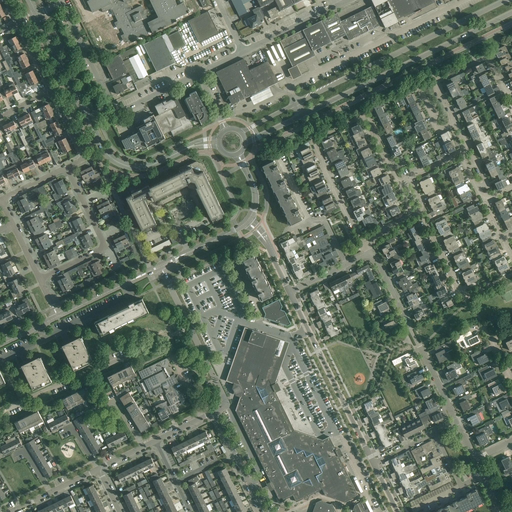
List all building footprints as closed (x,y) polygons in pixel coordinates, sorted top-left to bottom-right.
[(76,3),(75,4),(78,9),(78,10),(94,41),(94,42),(94,41),(121,28),(121,29),(121,28),(118,21),(112,8),(109,4),(116,1),(117,0),(116,0),(82,0),(76,4),(76,3)] [(131,13),(131,14),(140,32),(141,32),(199,3),(197,0),(177,0),(143,17),(139,10),(139,9),(139,10),(131,13)] [(247,12),(240,0),(231,0),(239,16),(247,12)] [(294,4),(291,0),(256,0),(260,8),(263,6),(272,2),(275,1),(280,11),(294,4)] [(397,19),(387,0),(371,0),(382,22),(385,28),(399,22),(397,19)] [(434,0),(387,0),(397,19),(434,1),(434,0)] [(277,13),(280,11),(275,1),(272,2),(274,8),(267,11),(271,19),(279,15),(277,13)] [(381,25),(372,6),(341,21),(337,13),(280,41),(292,67),(315,55),(313,50),(346,35),(349,40),(381,25)] [(263,18),(259,10),(254,13),(255,15),(247,19),(252,28),(261,24),(259,19),(263,18)] [(219,33),(208,11),(188,21),(199,43),(219,33)] [(162,35),(170,52),(185,45),(178,31),(168,36),(166,33),(162,35)] [(170,52),(162,35),(143,44),(156,72),(167,66),(168,67),(176,63),(170,52)] [(9,47),(19,42),(16,36),(9,40),(10,43),(8,45),(9,47)] [(19,42),(9,47),(7,47),(9,50),(13,48),(14,52),(22,48),(19,42)] [(498,58),(508,53),(504,45),(495,50),(498,58)] [(134,47),(119,54),(123,61),(128,72),(134,83),(148,76),(134,47)] [(1,51),(5,59),(10,57),(9,54),(6,55),(3,50),(1,51)] [(27,59),(24,53),(17,57),(18,60),(15,62),(16,64),(16,65),(20,63),(27,59)] [(502,65),(504,64),(511,60),(508,53),(498,58),(502,65)] [(113,80),(128,72),(123,61),(119,54),(104,62),(113,80)] [(27,59),(20,63),(23,69),(30,65),(27,59)] [(228,92),(226,93),(232,104),(278,82),(275,75),(268,61),(249,70),(244,59),(217,71),(228,92)] [(472,80),(478,77),(481,76),(479,73),(485,70),(482,63),(472,68),(474,72),(472,73),(473,75),(470,77),(472,80)] [(11,67),(9,68),(10,69),(13,76),(19,74),(17,71),(14,72),(11,67)] [(13,76),(10,69),(7,71),(3,74),(4,76),(6,75),(9,76),(10,78),(13,77),(13,76)] [(28,80),(35,76),(33,70),(25,74),(28,80)] [(19,74),(13,76),(13,77),(17,85),(21,83),(18,78),(22,76),(20,73),(19,74)] [(478,77),(483,86),(490,83),(495,81),(493,77),(488,80),(485,74),(481,76),(478,77)] [(449,91),(459,86),(457,82),(461,80),(458,75),(450,79),(452,82),(446,85),(449,91)] [(28,80),(21,83),(17,85),(20,91),(23,97),(27,95),(26,93),(29,92),(27,87),(26,87),(25,85),(26,84),(28,87),(29,88),(28,89),(30,93),(29,93),(29,95),(40,90),(37,83),(38,82),(35,76),(28,80)] [(126,78),(125,77),(118,81),(120,83),(113,86),(117,94),(124,91),(124,90),(128,88),(126,84),(128,83),(126,78)] [(8,85),(13,95),(18,92),(13,82),(8,85)] [(493,89),(490,83),(483,86),(488,96),(500,90),(498,87),(493,89)] [(13,95),(8,85),(5,86),(7,89),(4,91),(7,97),(13,95)] [(459,86),(449,91),(452,98),(458,95),(459,98),(462,97),(469,93),(467,90),(466,91),(465,89),(461,91),(459,86)] [(270,90),(250,100),(254,107),(273,98),(270,90)] [(204,108),(196,91),(189,94),(190,96),(185,98),(195,119),(196,119),(198,118),(201,124),(202,124),(200,120),(202,119),(203,118),(204,118),(204,117),(204,116),(205,116),(205,115),(205,114),(205,113),(204,112),(203,109),(204,108)] [(401,96),(406,105),(409,104),(415,101),(417,100),(414,93),(412,94),(410,91),(401,96)] [(489,99),(494,109),(500,105),(497,99),(503,97),(501,93),(489,99)] [(462,97),(459,98),(455,100),(458,106),(453,109),(455,112),(467,106),(462,97)] [(179,98),(174,100),(171,99),(169,101),(168,101),(166,102),(165,101),(163,102),(163,103),(160,105),(159,104),(155,106),(159,115),(154,117),(163,135),(171,131),(173,136),(193,127),(179,98)] [(410,107),(413,113),(419,110),(421,109),(418,102),(416,103),(415,101),(409,104),(406,105),(407,108),(410,107)] [(376,117),(378,116),(384,113),(381,107),(384,106),(383,103),(374,107),(375,110),(373,111),(376,117)] [(500,105),(494,109),(499,118),(501,117),(505,115),(502,109),(508,106),(506,103),(500,105)] [(44,113),(52,110),(49,104),(42,107),(44,113)] [(473,119),(478,117),(477,115),(472,117),(470,113),(474,111),(472,107),(456,115),(458,119),(463,116),(466,122),(470,120),(473,119)] [(34,118),(38,127),(52,120),(51,117),(55,115),(52,110),(44,113),(47,119),(44,121),(39,123),(36,117),(38,116),(34,118)] [(421,112),(419,110),(413,113),(410,114),(412,117),(414,116),(417,122),(422,120),(426,118),(422,111),(421,112)] [(381,126),(383,125),(391,121),(387,112),(384,113),(378,116),(379,119),(377,120),(381,126)] [(23,116),(28,125),(33,122),(29,114),(23,116)] [(153,115),(143,119),(145,123),(137,127),(139,130),(147,147),(154,144),(155,145),(156,144),(158,143),(162,142),(161,140),(165,138),(163,135),(154,117),(153,115)] [(28,125),(23,116),(18,119),(22,128),(28,125)] [(473,119),(470,120),(472,123),(466,126),(470,133),(479,128),(477,123),(480,122),(478,117),(473,119)] [(501,117),(499,118),(495,120),(498,125),(499,124),(502,129),(511,124),(508,117),(503,120),(501,117)] [(38,128),(40,130),(46,126),(50,124),(53,130),(60,127),(57,121),(53,123),(52,120),(38,127),(38,128)] [(413,126),(417,133),(426,129),(428,128),(425,121),(423,122),(422,120),(417,122),(409,126),(410,127),(413,126)] [(11,130),(13,132),(15,131),(14,129),(17,127),(13,121),(8,124),(11,130)] [(391,121),(383,125),(384,128),(382,129),(385,135),(393,131),(390,125),(393,124),(391,121)] [(7,135),(13,132),(11,130),(8,124),(3,126),(7,135)] [(348,134),(351,140),(360,136),(358,133),(363,130),(359,124),(351,128),(353,132),(348,134)] [(511,125),(511,124),(502,129),(504,133),(501,135),(503,140),(510,136),(509,133),(511,131),(511,125)] [(53,130),(49,132),(51,135),(54,133),(56,136),(63,132),(60,127),(53,130)] [(478,136),(480,139),(485,137),(483,132),(481,132),(479,128),(470,133),(473,139),(478,136)] [(427,131),(426,129),(417,133),(418,136),(421,134),(424,141),(432,137),(429,130),(427,131)] [(148,150),(147,147),(139,130),(138,130),(139,132),(122,141),(126,150),(131,147),(132,148),(133,148),(134,148),(136,151),(139,149),(139,150),(140,150),(141,150),(142,150),(142,151),(147,148),(148,150)] [(18,133),(25,146),(28,145),(25,139),(21,131),(18,133)] [(393,131),(385,135),(388,141),(386,142),(389,148),(391,147),(397,144),(391,132),(393,131)] [(437,148),(442,145),(445,144),(451,141),(450,138),(451,137),(448,131),(440,135),(443,141),(441,142),(440,141),(434,144),(437,148)] [(43,137),(46,144),(52,141),(50,138),(47,140),(44,134),(43,135),(42,135),(43,137)] [(31,143),(35,141),(33,136),(25,139),(28,145),(31,143)] [(360,136),(351,140),(354,146),(357,144),(359,148),(367,144),(364,138),(361,139),(360,136)] [(479,152),(489,147),(486,143),(490,141),(487,136),(485,137),(480,139),(481,142),(476,145),(479,152)] [(509,143),(511,148),(511,147),(511,139),(510,136),(503,140),(497,142),(499,146),(501,145),(502,145),(505,144),(505,145),(507,144),(509,143)] [(48,147),(46,144),(43,137),(40,139),(45,148),(48,147)] [(66,138),(58,141),(55,143),(58,149),(68,144),(66,138)] [(326,152),(338,147),(335,141),(332,142),(330,138),(328,139),(322,142),(325,149),(327,148),(329,151),(326,152)] [(442,145),(445,151),(446,154),(449,153),(455,150),(454,147),(456,146),(453,140),(451,141),(445,144),(442,145)] [(402,147),(405,143),(404,141),(397,144),(391,147),(392,150),(390,151),(393,157),(401,153),(398,147),(401,146),(402,147)] [(12,152),(13,152),(8,142),(5,144),(9,153),(12,152)] [(71,150),(68,144),(58,149),(59,148),(60,150),(62,154),(71,150)] [(301,156),(310,151),(308,146),(305,147),(304,144),(295,148),(298,153),(299,152),(301,156)] [(359,148),(356,150),(359,155),(362,154),(364,158),(372,154),(369,147),(366,149),(365,146),(367,144),(359,148)] [(425,155),(428,153),(425,148),(425,147),(424,144),(415,149),(416,151),(414,152),(417,159),(419,158),(425,155)] [(338,147),(326,152),(330,159),(334,157),(335,160),(344,156),(341,150),(337,152),(335,148),(338,147)] [(489,159),(495,156),(496,155),(494,150),(491,151),(489,147),(479,152),(482,158),(488,155),(489,159)] [(47,150),(41,153),(46,162),(51,159),(47,150)] [(59,161),(54,150),(51,152),(56,163),(59,161)] [(301,165),(302,165),(312,160),(311,158),(313,157),(310,151),(301,156),(303,159),(301,160),(303,164),(301,165)] [(40,165),(46,162),(41,153),(35,155),(40,165)] [(431,160),(428,153),(425,155),(419,158),(421,160),(419,161),(422,168),(430,164),(428,161),(431,160)] [(373,157),(371,154),(369,155),(364,158),(361,159),(364,165),(367,164),(368,168),(374,165),(377,164),(373,157)] [(334,164),(338,171),(346,167),(344,163),(347,161),(344,156),(335,160),(337,163),(334,164)] [(495,156),(489,159),(491,162),(485,164),(488,171),(498,166),(495,161),(497,161),(495,156)] [(30,170),(24,158),(21,160),(23,164),(21,165),(24,173),(30,170)] [(24,158),(30,170),(36,167),(32,160),(29,161),(28,158),(25,159),(24,158)] [(312,160),(302,165),(304,170),(305,169),(307,173),(316,168),(314,163),(311,164),(310,162),(312,161),(312,160)] [(142,188),(148,201),(150,200),(151,201),(153,200),(154,201),(155,200),(187,185),(187,183),(188,183),(189,184),(194,186),(196,185),(197,187),(196,188),(213,223),(218,221),(218,219),(223,217),(222,214),(224,213),(208,182),(212,180),(209,172),(208,173),(203,163),(196,161),(187,166),(186,165),(179,168),(181,172),(149,188),(148,185),(142,188)] [(270,181),(280,176),(278,171),(279,170),(280,169),(279,166),(277,167),(277,166),(276,166),(273,161),(262,166),(265,171),(264,171),(267,177),(270,181)] [(368,168),(365,169),(368,175),(371,174),(373,177),(373,178),(381,173),(378,167),(376,168),(374,165),(377,164),(368,168)] [(15,177),(20,174),(15,165),(10,167),(15,177)] [(448,172),(451,178),(461,173),(458,167),(456,168),(455,165),(443,170),(445,173),(448,172)] [(86,169),(91,180),(92,183),(98,180),(102,188),(105,186),(102,179),(99,173),(95,174),(91,166),(91,167),(86,170),(86,169)] [(497,174),(499,178),(504,175),(501,170),(500,171),(498,166),(488,171),(491,177),(497,174)] [(10,167),(5,170),(9,180),(15,177),(10,167)] [(346,167),(338,171),(341,177),(344,176),(345,179),(341,181),(349,177),(354,175),(351,169),(348,171),(346,167)] [(316,168),(307,173),(309,176),(307,177),(310,182),(318,178),(317,175),(319,174),(316,168)] [(85,183),(91,180),(86,169),(86,170),(81,172),(80,172),(85,183)] [(378,183),(380,186),(382,185),(382,186),(390,181),(387,175),(382,177),(381,174),(382,174),(381,173),(373,178),(373,177),(372,178),(375,184),(376,185),(378,183)] [(461,173),(451,178),(455,186),(463,182),(462,179),(464,179),(461,173)] [(422,188),(432,183),(428,175),(420,179),(421,182),(419,182),(422,188)] [(504,175),(499,178),(500,181),(494,184),(498,190),(507,185),(505,181),(506,180),(504,175)] [(277,196),(288,190),(285,185),(286,185),(286,184),(287,184),(286,181),(284,182),(284,180),(283,181),(280,176),(270,181),(272,185),(271,186),(274,192),(275,191),(277,196)] [(346,191),(354,187),(357,186),(354,180),(351,181),(349,177),(341,181),(344,188),(347,187),(348,190),(346,191)] [(319,180),(318,178),(310,182),(312,186),(313,186),(315,189),(323,185),(324,184),(322,179),(319,180)] [(54,191),(65,185),(64,186),(62,181),(62,180),(55,183),(53,180),(48,182),(50,186),(51,185),(54,191)] [(382,185),(380,186),(377,188),(380,194),(383,192),(385,196),(393,192),(390,185),(387,187),(386,184),(390,182),(390,181),(382,186),(382,185)] [(455,186),(460,195),(469,190),(466,184),(465,185),(463,182),(455,186)] [(428,196),(436,192),(432,183),(422,188),(425,194),(427,193),(428,196)] [(326,194),(325,191),(327,190),(324,184),(323,185),(315,189),(317,192),(315,193),(317,198),(326,194)] [(62,197),(60,195),(67,191),(64,186),(65,186),(65,185),(54,191),(55,193),(53,195),(56,200),(62,197)] [(43,186),(37,189),(41,197),(47,194),(44,189),(43,186)] [(356,191),(354,187),(346,191),(349,198),(351,196),(353,199),(350,201),(359,197),(362,195),(359,190),(356,191)] [(146,202),(148,201),(142,188),(131,194),(132,195),(126,198),(142,231),(146,229),(147,231),(151,229),(150,227),(156,224),(146,202)] [(282,206),(284,210),(295,205),(292,200),(293,199),(295,198),(293,195),(292,196),(291,195),(290,195),(288,190),(277,196),(279,200),(278,200),(281,206),(282,206)] [(472,196),(469,190),(460,195),(464,203),(472,199),(470,196),(472,196)] [(393,204),(398,202),(393,192),(385,196),(382,198),(384,203),(387,202),(389,206),(393,204)] [(430,205),(440,200),(436,192),(428,196),(429,199),(427,199),(430,205)] [(20,208),(31,202),(26,193),(18,198),(20,201),(17,202),(18,202),(20,207),(20,208)] [(321,202),(323,205),(332,200),(330,195),(327,196),(326,194),(317,198),(320,203),(321,202)] [(359,197),(350,201),(354,207),(356,206),(358,209),(353,211),(362,207),(363,206),(363,207),(366,205),(364,199),(361,201),(359,197)] [(497,213),(499,212),(506,209),(503,203),(505,202),(504,198),(495,203),(496,206),(494,206),(497,213)] [(63,211),(74,205),(71,200),(72,200),(72,199),(65,203),(63,200),(56,203),(57,204),(58,205),(58,206),(59,207),(60,208),(61,209),(62,210),(64,210),(63,210),(63,211)] [(332,200),(323,205),(324,208),(323,209),(325,214),(334,210),(333,207),(335,206),(332,200)] [(443,206),(440,200),(430,205),(433,211),(435,210),(436,213),(446,208),(445,205),(443,206)] [(103,203),(108,214),(113,211),(108,201),(108,202),(103,204),(103,203)] [(31,202),(20,208),(21,207),(23,212),(22,213),(23,213),(33,208),(31,202)] [(389,206),(385,208),(387,214),(388,214),(390,218),(392,217),(401,212),(397,206),(395,207),(393,204),(398,202),(389,206)] [(108,214),(103,203),(102,203),(103,204),(98,207),(97,206),(102,217),(108,214)] [(466,208),(470,217),(480,212),(477,206),(475,207),(474,204),(466,208)] [(74,205),(63,211),(64,213),(63,213),(66,218),(71,216),(70,214),(77,211),(77,210),(76,211),(74,206),(74,205)] [(295,205),(284,210),(286,214),(285,215),(290,225),(304,218),(300,210),(299,211),(298,209),(297,210),(295,205)] [(362,207),(353,211),(357,218),(358,221),(370,215),(371,215),(368,209),(364,211),(362,207)] [(506,209),(499,212),(500,215),(498,215),(502,222),(504,221),(510,218),(507,212),(510,210),(508,208),(506,209)] [(115,215),(116,215),(119,222),(122,221),(117,211),(114,212),(115,215)] [(470,217),(474,225),(482,221),(481,219),(483,218),(480,212),(470,217)] [(358,221),(362,220),(367,229),(371,227),(378,224),(376,219),(375,218),(372,219),(370,215),(358,221)] [(29,227),(40,222),(37,216),(27,221),(27,222),(28,221),(30,226),(29,227)] [(435,223),(437,229),(447,224),(443,216),(435,220),(437,223),(435,223)] [(511,216),(510,218),(504,221),(505,223),(503,224),(506,231),(511,227),(511,222),(511,221),(511,220),(511,216)] [(72,228),(83,223),(82,223),(80,218),(80,217),(70,222),(72,228)] [(482,221),(474,225),(478,234),(488,229),(486,223),(484,224),(482,221)] [(43,227),(40,222),(29,227),(30,227),(33,232),(32,232),(32,233),(37,230),(38,233),(45,230),(44,227),(43,227)] [(83,223),(72,228),(75,234),(86,229),(86,228),(85,228),(82,224),(83,223)] [(407,234),(410,239),(419,234),(416,229),(421,226),(420,223),(408,229),(410,232),(407,234)] [(443,237),(451,233),(447,224),(437,229),(440,235),(442,234),(443,237)] [(306,244),(315,240),(323,236),(324,236),(322,232),(321,232),(319,228),(312,231),(314,235),(308,238),(307,238),(304,239),(306,244)] [(478,234),(483,242),(491,238),(490,236),(491,235),(488,229),(478,234)] [(77,239),(80,244),(91,239),(90,239),(88,234),(88,233),(77,239)] [(174,233),(173,234),(169,236),(173,244),(178,241),(174,233)] [(456,241),(451,233),(443,237),(445,240),(443,240),(446,246),(456,241)] [(38,245),(49,240),(46,234),(35,239),(36,240),(36,239),(39,244),(38,245)] [(414,242),(417,246),(428,240),(427,237),(422,240),(419,234),(410,239),(410,238),(412,243),(414,242)] [(119,237),(125,248),(130,245),(129,242),(125,235),(124,235),(125,236),(120,238),(119,237)] [(293,237),(283,242),(283,240),(281,240),(279,241),(278,242),(281,248),(282,247),(283,249),(282,249),(283,251),(297,244),(296,241),(298,240),(297,238),(295,235),(292,236),(293,237)] [(323,236),(315,240),(317,244),(312,247),(311,246),(308,248),(310,253),(319,248),(327,245),(328,244),(326,240),(325,241),(323,236)] [(116,252),(125,248),(119,237),(119,238),(114,241),(114,240),(116,245),(113,246),(116,252)] [(299,237),(297,238),(298,240),(296,241),(297,244),(283,251),(284,253),(285,252),(286,254),(284,255),(286,258),(294,255),(292,250),(299,247),(299,248),(304,246),(305,249),(301,240),(299,237)] [(382,249),(384,254),(389,251),(388,250),(393,248),(392,248),(390,244),(395,241),(394,238),(381,244),(383,248),(382,249)] [(483,242),(487,251),(497,246),(494,240),(492,241),(491,238),(483,242)] [(91,239),(80,244),(83,250),(84,250),(87,248),(94,245),(94,244),(93,245),(90,240),(91,239)] [(49,240),(38,245),(39,245),(41,250),(41,251),(52,245),(49,240)] [(164,242),(149,249),(152,254),(171,244),(169,240),(164,242)] [(428,240),(417,246),(419,251),(420,250),(422,254),(427,251),(424,246),(430,243),(428,240)] [(452,254),(460,250),(456,241),(446,246),(449,252),(451,251),(452,254)] [(327,245),(319,248),(321,252),(315,255),(315,254),(312,256),(314,261),(323,257),(331,253),(332,252),(330,248),(329,249),(327,245)] [(497,246),(487,251),(491,259),(501,254),(499,255),(498,253),(500,252),(497,246)] [(389,251),(384,254),(385,253),(387,258),(393,255),(394,258),(400,255),(399,253),(399,252),(396,254),(393,248),(388,250),(389,251)] [(72,253),(71,249),(68,250),(70,255),(71,256),(72,259),(78,255),(76,251),(72,253)] [(462,249),(460,250),(452,254),(456,262),(466,258),(462,249)] [(46,261),(57,256),(54,250),(43,255),(44,256),(44,255),(47,260),(46,261)] [(427,251),(422,254),(423,255),(419,257),(422,263),(416,266),(417,267),(430,261),(428,257),(430,256),(427,251)] [(252,253),(241,259),(244,265),(243,266),(244,269),(246,268),(248,274),(261,268),(255,254),(253,255),(252,253)] [(325,261),(317,265),(319,270),(337,261),(335,257),(333,257),(331,253),(323,257),(325,261)] [(501,254),(491,259),(493,262),(494,261),(497,267),(507,262),(504,256),(502,257),(501,254)] [(294,255),(286,258),(288,263),(290,262),(290,264),(289,264),(290,265),(304,258),(303,255),(296,259),(294,255)] [(400,255),(394,258),(396,261),(390,263),(392,268),(396,266),(397,268),(401,266),(402,266),(399,260),(402,258),(400,255)] [(57,266),(61,264),(57,256),(48,260),(46,261),(47,261),(49,266),(49,267),(56,263),(57,266)] [(290,265),(291,267),(292,267),(293,269),(291,269),(293,273),(301,269),(304,267),(302,263),(306,262),(304,258),(290,265)] [(462,270),(470,266),(466,258),(456,262),(459,268),(461,267),(462,270)] [(5,260),(0,262),(0,270),(1,273),(4,271),(6,270),(12,267),(11,264),(9,261),(7,263),(5,260)] [(89,265),(91,271),(102,266),(101,266),(99,261),(99,260),(93,264),(91,260),(76,267),(78,270),(81,276),(84,275),(82,271),(83,270),(82,268),(84,267),(89,265)] [(432,265),(430,261),(417,267),(418,270),(424,268),(426,272),(428,271),(430,270),(431,272),(436,269),(434,264),(432,265)] [(510,268),(507,262),(497,267),(501,275),(509,271),(508,269),(510,268)] [(350,275),(352,280),(361,275),(360,274),(365,272),(370,280),(375,278),(368,264),(363,266),(363,267),(356,270),(357,271),(350,275)] [(470,266),(462,270),(463,273),(461,274),(464,279),(474,275),(472,270),(477,267),(475,264),(470,266)] [(102,266),(91,271),(94,277),(105,272),(105,271),(104,271),(101,267),(102,266)] [(397,277),(409,271),(410,271),(409,267),(403,270),(401,266),(397,268),(396,266),(392,268),(391,269),(394,274),(395,273),(397,277)] [(12,267),(4,271),(6,274),(3,276),(5,281),(14,277),(12,274),(15,273),(14,270),(12,267)] [(78,270),(76,267),(63,274),(65,277),(58,281),(59,281),(61,284),(61,286),(71,281),(69,276),(71,275),(71,274),(78,270)] [(261,268),(248,274),(251,278),(249,279),(250,282),(252,281),(255,287),(267,281),(261,268)] [(303,274),(301,269),(293,273),(295,277),(297,276),(297,278),(296,279),(297,280),(312,273),(311,270),(303,274)] [(430,270),(428,271),(431,277),(431,276),(434,281),(446,275),(444,272),(439,275),(436,269),(431,272),(430,270)] [(409,271),(397,277),(399,281),(398,282),(400,287),(401,286),(405,285),(404,283),(408,281),(406,276),(407,276),(407,275),(410,274),(409,271)] [(349,274),(344,276),(349,287),(354,284),(352,280),(350,275),(349,274)] [(446,275),(434,281),(436,286),(435,286),(438,291),(440,290),(439,289),(444,286),(442,281),(447,278),(446,275)] [(478,283),(474,275),(464,279),(467,285),(469,284),(470,287),(478,283)] [(344,289),(344,290),(350,288),(349,287),(344,276),(339,279),(341,284),(344,289)] [(13,288),(20,284),(19,281),(18,278),(15,280),(14,277),(5,281),(8,286),(11,285),(13,288)] [(339,279),(334,281),(339,291),(344,289),(341,284),(339,279)] [(371,284),(370,280),(364,283),(367,289),(369,288),(372,294),(373,293),(376,298),(382,294),(376,282),(371,284)] [(409,288),(411,291),(418,287),(419,287),(417,282),(412,284),(410,280),(408,281),(404,283),(405,285),(401,286),(404,291),(409,288)] [(71,281),(61,286),(64,291),(63,291),(63,292),(70,289),(72,292),(85,285),(84,283),(77,286),(76,285),(74,286),(71,281)] [(267,281),(255,287),(257,291),(255,292),(257,295),(258,294),(262,302),(273,297),(272,295),(274,294),(267,281)] [(339,291),(334,281),(329,283),(335,294),(339,292),(339,291)] [(329,293),(331,292),(327,282),(323,284),(326,291),(328,290),(329,293)] [(20,284),(13,288),(14,292),(11,293),(14,298),(22,294),(21,291),(24,290),(22,287),(20,284)] [(440,290),(438,291),(434,293),(436,298),(437,298),(439,297),(440,300),(447,296),(445,292),(447,291),(444,286),(439,289),(440,290)] [(309,298),(311,301),(319,297),(317,293),(319,292),(317,287),(311,290),(312,292),(308,294),(309,296),(310,295),(311,297),(309,298)] [(418,287),(411,291),(412,293),(406,296),(408,301),(412,299),(413,301),(417,299),(418,299),(415,293),(418,291),(417,289),(419,288),(418,287)] [(449,300),(447,296),(440,300),(443,307),(447,305),(448,307),(453,304),(451,299),(449,300)] [(314,307),(315,308),(325,304),(324,301),(321,302),(319,297),(311,301),(313,306),(314,305),(315,306),(314,307)] [(21,305),(24,313),(27,311),(30,310),(29,307),(31,306),(27,298),(22,300),(24,303),(21,305)] [(143,299),(143,298),(138,301),(138,302),(134,303),(134,302),(128,304),(129,306),(109,315),(102,318),(103,319),(99,320),(94,322),(94,323),(95,322),(102,336),(102,335),(109,331),(109,330),(127,321),(139,315),(140,316),(147,312),(148,313),(149,313),(142,300),(143,299)] [(282,306),(279,299),(262,307),(268,319),(287,326),(291,324),(284,311),(281,310),(282,306)] [(413,301),(412,299),(408,301),(407,302),(410,307),(411,306),(413,310),(421,307),(417,299),(413,301)] [(391,311),(386,301),(383,303),(381,300),(371,305),(374,311),(378,309),(380,312),(379,312),(381,316),(381,315),(382,316),(391,311)] [(10,306),(14,314),(17,313),(18,316),(21,314),(24,313),(21,305),(17,307),(15,304),(10,306)] [(325,304),(315,308),(316,310),(317,310),(318,312),(316,312),(318,316),(326,312),(324,308),(327,307),(325,304)] [(421,307),(413,310),(415,314),(414,315),(416,320),(421,317),(421,316),(424,314),(422,310),(428,307),(426,304),(421,307)] [(7,312),(3,313),(7,321),(10,320),(13,318),(12,316),(14,314),(10,306),(5,308),(7,312)] [(326,312),(318,316),(320,320),(322,319),(322,321),(321,322),(322,323),(332,318),(331,315),(328,316),(326,312)] [(323,327),(325,331),(333,327),(331,322),(334,321),(332,318),(322,323),(323,325),(324,325),(325,326),(323,327)] [(382,322),(385,328),(388,326),(390,330),(393,329),(393,330),(399,327),(396,323),(394,320),(390,322),(388,319),(382,322)] [(336,331),(333,327),(325,331),(327,335),(329,334),(330,336),(329,336),(329,338),(333,336),(334,338),(338,336),(337,334),(342,332),(340,329),(336,331)] [(275,384),(289,342),(253,330),(236,378),(236,379),(239,384),(242,389),(241,390),(242,390),(242,391),(236,411),(270,482),(271,482),(277,495),(280,502),(293,495),(296,502),(303,498),(308,500),(309,495),(322,489),(325,495),(345,502),(358,496),(339,456),(338,456),(332,444),(333,444),(329,437),(322,440),(294,430),(292,431),(280,406),(282,405),(272,385),(275,384)] [(471,336),(469,331),(455,338),(457,342),(463,339),(465,343),(468,341),(470,346),(480,341),(479,338),(478,337),(477,335),(473,336),(473,335),(471,336)] [(82,337),(73,341),(72,339),(63,344),(63,346),(61,347),(64,346),(67,352),(66,353),(68,358),(69,357),(71,361),(70,362),(74,370),(79,368),(78,368),(78,367),(87,362),(88,364),(91,362),(93,361),(83,341),(81,342),(80,338),(82,337)] [(449,342),(448,341),(439,346),(441,350),(438,352),(435,354),(439,363),(448,358),(446,353),(452,349),(450,345),(449,342)] [(479,357),(477,352),(470,355),(473,361),(477,359),(480,365),(489,360),(486,353),(485,354),(484,354),(483,354),(484,355),(479,357)] [(406,358),(405,355),(392,361),(394,365),(402,361),(405,367),(408,365),(409,366),(410,366),(411,369),(417,366),(414,359),(413,360),(412,357),(409,359),(408,357),(406,358)] [(41,357),(41,356),(32,361),(31,359),(22,364),(23,366),(20,367),(23,366),(26,372),(25,373),(27,378),(28,377),(30,381),(29,382),(33,390),(38,388),(37,387),(47,382),(47,384),(52,381),(42,361),(41,362),(39,358),(41,357)] [(139,372),(149,392),(153,390),(156,396),(164,392),(165,395),(177,389),(176,386),(180,384),(174,372),(172,373),(167,363),(169,362),(167,358),(139,372)] [(461,367),(458,361),(449,365),(452,370),(449,372),(449,371),(446,372),(446,373),(445,374),(448,380),(458,376),(455,370),(461,367)] [(131,365),(126,368),(131,378),(136,376),(131,365)] [(487,372),(484,367),(478,370),(481,376),(485,375),(487,380),(497,375),(494,369),(487,372)] [(121,370),(127,381),(131,378),(126,368),(121,370)] [(122,383),(127,381),(121,370),(117,372),(122,383)] [(118,385),(122,383),(117,372),(112,374),(118,385)] [(415,376),(413,373),(407,376),(409,380),(410,380),(413,385),(417,383),(417,384),(421,382),(421,381),(424,379),(421,374),(418,375),(417,374),(415,376)] [(113,387),(118,385),(112,374),(107,377),(113,387)] [(454,388),(452,389),(456,396),(460,393),(466,391),(463,385),(467,384),(465,381),(473,378),(472,377),(471,374),(467,376),(464,377),(457,381),(459,386),(455,388),(455,387),(454,388)] [(498,385),(496,380),(487,384),(491,393),(494,392),(495,395),(504,391),(501,383),(498,385)] [(423,386),(415,389),(419,398),(421,398),(423,397),(424,399),(432,395),(429,389),(426,388),(425,389),(423,386)] [(81,390),(86,400),(90,398),(91,399),(86,387),(81,390)] [(170,405),(168,406),(169,410),(172,415),(179,411),(175,403),(180,401),(181,403),(185,401),(181,393),(180,394),(177,389),(165,395),(170,405)] [(86,400),(81,390),(76,392),(81,402),(86,400)] [(77,405),(81,402),(76,392),(72,394),(77,405)] [(123,403),(132,397),(129,393),(130,392),(129,392),(119,398),(120,398),(123,403),(122,403),(123,403)] [(67,396),(72,407),(77,405),(72,394),(67,396)] [(471,398),(469,394),(460,398),(462,402),(459,403),(463,411),(471,407),(467,400),(471,398)] [(499,402),(495,404),(499,412),(503,410),(506,409),(511,407),(507,399),(508,398),(506,394),(502,396),(498,398),(497,399),(499,402)] [(72,407),(67,396),(62,399),(68,410),(68,409),(72,407)] [(365,412),(373,408),(371,404),(377,401),(374,396),(365,401),(366,403),(362,404),(363,406),(364,406),(365,407),(363,408),(365,412)] [(126,408),(135,402),(132,397),(123,403),(126,408),(125,408),(126,408)] [(418,415),(420,418),(436,411),(434,407),(437,405),(433,397),(425,401),(428,408),(424,410),(425,412),(418,415)] [(169,410),(168,406),(165,401),(162,403),(162,404),(156,407),(156,406),(155,406),(162,420),(167,417),(166,416),(168,415),(166,411),(169,410)] [(129,413),(138,407),(135,402),(126,408),(129,412),(128,413),(129,413)] [(487,406),(486,404),(468,413),(469,417),(467,418),(468,421),(470,420),(473,425),(479,422),(482,420),(478,413),(483,410),(482,409),(487,406)] [(132,418),(141,412),(138,407),(129,413),(132,417),(131,417),(132,418)] [(368,417),(369,419),(379,414),(377,411),(375,412),(373,408),(365,412),(367,416),(369,415),(369,417),(368,417)] [(420,418),(421,420),(421,421),(428,418),(429,421),(433,419),(435,423),(444,419),(440,412),(439,413),(438,410),(436,411),(420,418)] [(37,411),(33,413),(38,424),(43,421),(43,422),(38,411),(37,411)] [(135,422),(144,417),(141,412),(132,418),(135,422),(134,422),(135,422)] [(500,416),(501,418),(503,417),(507,425),(510,423),(511,428),(511,417),(509,412),(505,414),(502,415),(500,416)] [(28,415),(32,422),(34,426),(38,424),(33,413),(28,415)] [(379,414),(369,419),(370,421),(371,420),(372,422),(370,423),(372,427),(380,423),(378,418),(380,417),(379,414)] [(34,426),(32,422),(28,415),(24,418),(29,428),(34,426)] [(60,418),(64,425),(70,422),(66,415),(60,418)] [(77,426),(84,422),(81,416),(74,421),(77,426)] [(138,427),(147,421),(144,417),(135,422),(135,423),(138,427),(137,427),(138,427)] [(19,420),(24,430),(29,428),(24,418),(19,420)] [(54,421),(58,428),(64,425),(60,418),(54,421)] [(24,430),(19,420),(15,422),(20,434),(20,433),(24,430)] [(421,420),(415,422),(420,431),(425,428),(421,421),(421,420)] [(58,428),(54,421),(48,424),(52,431),(58,428)] [(150,426),(147,421),(138,427),(138,428),(138,427),(141,432),(140,432),(141,432),(145,430),(146,432),(159,425),(157,421),(150,426)] [(84,422),(77,426),(80,432),(88,428),(84,422)] [(415,433),(420,431),(415,422),(410,424),(415,433)] [(375,432),(376,434),(386,429),(385,426),(382,427),(380,423),(372,427),(374,430),(376,430),(376,431),(375,432)] [(406,427),(410,435),(415,433),(410,424),(406,427)] [(493,433),(489,425),(480,430),(482,434),(479,435),(479,436),(476,437),(480,446),(485,444),(486,444),(486,443),(489,442),(487,436),(493,433)] [(405,438),(410,435),(406,427),(401,429),(405,438)] [(84,438),(91,433),(88,428),(80,432),(84,438)] [(377,437),(379,441),(388,437),(386,433),(388,432),(386,429),(376,434),(377,435),(378,435),(379,437),(377,437)] [(124,431),(117,434),(121,442),(127,439),(124,431)] [(200,434),(204,442),(205,441),(210,439),(206,432),(206,431),(205,431),(205,432),(203,433),(202,433),(200,434)] [(87,443),(95,439),(91,433),(84,438),(87,443)] [(115,445),(121,442),(117,434),(111,437),(115,445)] [(198,445),(199,447),(205,445),(204,442),(200,434),(197,436),(194,437),(198,445)] [(87,443),(91,449),(98,445),(96,441),(101,437),(100,436),(95,439),(87,443)] [(109,448),(115,445),(111,437),(105,440),(109,448)] [(188,440),(194,450),(199,447),(198,445),(194,437),(191,439),(188,440)] [(390,441),(388,437),(379,441),(381,445),(383,444),(384,446),(383,446),(384,448),(387,446),(388,448),(392,446),(391,445),(393,443),(392,440),(390,441)] [(18,438),(12,441),(16,449),(22,446),(18,438)] [(29,450),(37,445),(33,440),(26,444),(29,450)] [(183,443),(187,450),(192,447),(188,440),(186,441),(186,442),(183,443)] [(16,449),(12,441),(6,444),(10,452),(16,449)] [(432,455),(433,458),(435,457),(439,455),(431,441),(421,446),(423,450),(425,454),(431,451),(433,455),(432,455)] [(187,450),(183,443),(180,445),(177,446),(181,453),(187,450)] [(4,455),(10,452),(6,444),(0,447),(4,455)] [(29,450),(33,455),(40,451),(37,445),(29,450)] [(101,451),(98,445),(91,449),(94,455),(101,451)] [(179,454),(181,453),(177,446),(175,447),(172,449),(171,449),(175,456),(179,454)] [(425,454),(423,450),(421,452),(419,448),(416,450),(415,449),(411,451),(418,466),(422,464),(418,457),(425,454)] [(392,468),(401,464),(399,460),(407,456),(409,460),(412,458),(409,451),(409,450),(406,452),(389,460),(390,462),(391,461),(392,463),(391,464),(392,468)] [(40,451),(33,455),(36,461),(43,457),(40,451)] [(501,460),(505,469),(503,470),(505,475),(511,471),(511,463),(509,456),(501,460)] [(43,457),(36,461),(40,467),(47,463),(43,457)] [(422,474),(434,468),(439,466),(443,464),(441,460),(439,461),(438,459),(436,460),(435,457),(433,458),(430,460),(432,464),(424,468),(423,467),(420,469),(422,474)] [(145,461),(149,468),(155,466),(155,465),(151,458),(148,460),(148,459),(145,461)] [(143,462),(140,464),(144,471),(149,468),(145,461),(143,462)] [(47,463),(40,467),(43,473),(50,468),(47,463)] [(401,464),(392,468),(394,472),(396,471),(397,473),(396,473),(397,475),(416,465),(415,463),(412,465),(412,464),(403,468),(401,464)] [(134,466),(138,474),(144,471),(140,464),(137,465),(134,466)] [(398,478),(400,482),(408,478),(406,474),(415,470),(414,468),(417,467),(416,465),(397,475),(397,477),(398,476),(399,478),(398,478)] [(138,474),(134,466),(131,468),(132,468),(129,469),(132,477),(138,474)] [(439,466),(434,468),(436,473),(428,477),(427,475),(424,477),(425,479),(426,482),(426,483),(438,477),(445,474),(447,472),(445,468),(443,469),(442,467),(440,468),(439,466)] [(54,474),(50,468),(43,473),(46,478),(54,474)] [(215,479),(216,480),(228,474),(227,471),(225,468),(226,468),(225,468),(218,472),(219,475),(217,476),(218,477),(215,479)] [(132,477),(129,469),(125,471),(123,472),(127,480),(132,477)] [(121,482),(127,480),(123,472),(120,473),(117,475),(121,482)] [(200,474),(205,485),(209,483),(203,472),(200,474)] [(205,472),(210,483),(213,481),(210,475),(207,477),(205,472)] [(223,483),(231,479),(229,476),(230,476),(228,474),(222,477),(220,477),(223,483)] [(445,474),(438,477),(441,481),(432,485),(431,484),(428,486),(431,491),(451,481),(449,477),(447,478),(446,476),(445,474)] [(197,476),(188,480),(190,484),(199,480),(197,476)] [(408,478),(400,482),(401,486),(403,485),(404,487),(403,488),(404,489),(423,480),(422,476),(419,478),(419,479),(410,483),(408,478)] [(156,487),(164,483),(162,480),(162,481),(161,478),(161,477),(160,477),(153,481),(156,487)] [(231,479),(223,483),(226,489),(234,485),(233,482),(232,482),(231,479)] [(425,479),(423,480),(404,489),(405,491),(406,491),(406,492),(405,493),(408,499),(409,499),(411,498),(412,496),(411,495),(415,493),(415,494),(416,494),(418,493),(418,492),(416,487),(417,486),(420,488),(425,485),(424,483),(426,482),(425,479)] [(190,492),(198,488),(195,482),(188,486),(188,487),(189,489),(189,490),(190,492)] [(156,487),(159,492),(166,489),(165,486),(164,483),(156,487)] [(85,488),(88,494),(96,490),(95,488),(94,488),(93,485),(93,484),(93,485),(86,488),(85,488)] [(234,485),(226,489),(229,494),(236,491),(235,488),(234,485)] [(198,488),(190,492),(192,495),(193,498),(201,494),(198,488)] [(159,492),(161,498),(169,494),(168,492),(166,489),(159,492)] [(479,496),(476,489),(470,492),(469,490),(467,492),(468,493),(466,494),(467,497),(457,502),(457,501),(456,501),(456,499),(453,501),(454,502),(452,503),(453,504),(443,509),(442,508),(441,506),(438,508),(439,509),(438,510),(438,511),(435,511),(463,511),(472,508),(472,509),(478,506),(478,505),(482,503),(480,498),(480,497),(479,496)] [(96,490),(88,494),(91,500),(99,496),(97,493),(96,490)] [(236,491),(229,494),(232,500),(239,496),(238,494),(236,491)] [(126,501),(134,498),(131,492),(124,495),(123,496),(125,499),(126,501)] [(161,498),(164,504),(172,500),(170,497),(169,494),(161,498)] [(195,501),(196,503),(204,500),(201,494),(193,498),(195,501)] [(67,497),(65,498),(68,505),(74,503),(71,495),(70,495),(70,496),(68,497),(67,497)] [(99,496),(91,500),(94,505),(102,502),(100,499),(99,496)] [(126,501),(127,504),(129,507),(136,503),(139,502),(136,496),(134,498),(126,501)] [(232,500),(234,506),(242,502),(240,499),(241,499),(239,496),(232,500)] [(59,501),(63,508),(68,505),(65,498),(62,499),(62,500),(59,501)] [(164,504),(167,509),(175,506),(173,503),(172,500),(164,504)] [(197,506),(199,509),(207,505),(204,500),(196,503),(197,506)] [(335,511),(336,511),(332,503),(330,504),(323,502),(322,500),(314,504),(315,506),(312,511),(335,511)] [(63,508),(59,501),(56,503),(56,502),(54,504),(57,511),(63,508)] [(94,505),(97,511),(104,508),(103,504),(102,502),(94,505)] [(234,506),(237,511),(245,507),(244,505),(243,505),(242,502),(234,506)] [(366,511),(361,502),(354,505),(353,509),(349,507),(347,511),(366,511)] [(130,510),(131,511),(133,511),(139,509),(136,503),(129,507),(130,510)]
